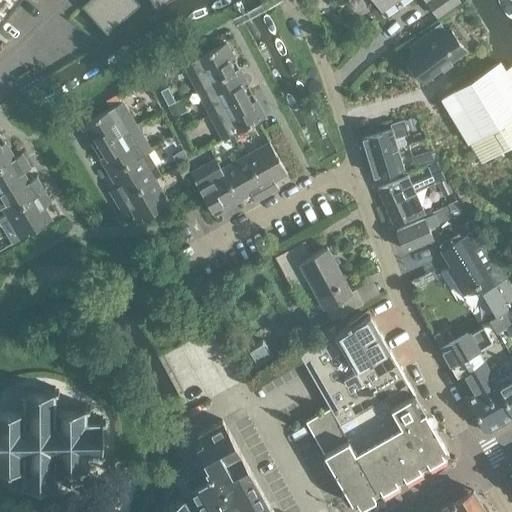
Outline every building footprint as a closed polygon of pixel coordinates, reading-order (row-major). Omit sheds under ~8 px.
[(0,0),(0,25),(19,0),(0,0)] [(135,0),(87,0),(82,5),(107,33),(139,4),(135,0)] [(374,0),(382,10),(396,0),(426,0),(437,16),(458,0),(374,0)] [(420,76),(423,79),(424,80),(466,50),(449,27),(446,29),(440,21),(408,44),(414,53),(407,58),(410,62),(407,65),(417,78),(420,76)] [(183,65),(196,90),(239,67),(239,66),(233,69),(230,62),(235,59),(226,42),(183,65)] [(511,81),(500,62),(497,64),(463,84),(442,97),(449,109),(468,143),(480,162),(511,142),(511,81)] [(196,90),(201,99),(208,114),(246,94),(243,87),(248,84),(239,67),(196,90)] [(146,80),(136,86),(141,96),(152,91),(146,80)] [(167,86),(160,89),(168,104),(175,100),(167,86)] [(116,93),(106,100),(110,107),(80,125),(91,142),(96,139),(100,146),(137,124),(122,100),(121,101),(116,93)] [(222,139),(227,137),(265,116),(255,98),(250,101),(246,94),(208,114),(222,139)] [(168,104),(167,105),(173,117),(187,109),(181,97),(175,100),(168,104)] [(408,133),(404,119),(390,123),(391,127),(362,136),(368,156),(398,147),(395,137),(408,133)] [(104,153),(99,156),(109,173),(147,151),(141,141),(144,139),(145,138),(137,124),(100,146),(104,153)] [(244,154),(266,194),(278,187),(274,180),(287,173),(269,139),(244,154)] [(0,162),(13,155),(4,141),(0,143),(0,162)] [(398,147),(368,156),(374,176),(404,167),(398,147)] [(182,148),(172,155),(177,164),(187,157),(182,148)] [(415,167),(427,163),(435,160),(432,149),(411,156),(415,167)] [(147,151),(109,173),(117,186),(109,190),(116,201),(156,177),(150,168),(155,165),(147,151)] [(0,191),(21,179),(26,176),(24,171),(31,167),(22,152),(14,157),(13,155),(0,162),(0,191)] [(220,167),(239,200),(252,193),(255,200),(266,194),(244,154),(220,167)] [(411,183),(408,175),(378,188),(385,205),(416,191),(446,177),(438,160),(435,160),(427,163),(432,174),(411,183)] [(204,163),(189,171),(190,171),(197,185),(211,209),(219,204),(222,210),(239,200),(220,167),(217,161),(206,167),(204,163)] [(26,176),(21,179),(0,191),(0,207),(1,207),(6,216),(45,192),(36,176),(29,180),(26,176)] [(138,221),(170,201),(156,177),(116,201),(123,213),(130,208),(138,221)] [(424,209),(416,191),(385,205),(393,222),(424,209)] [(6,216),(12,226),(19,238),(52,219),(44,206),(51,202),(45,192),(6,216)] [(457,199),(447,204),(447,205),(452,216),(462,212),(457,199)] [(434,213),(424,218),(396,230),(404,248),(432,237),(428,228),(439,223),(434,213)] [(458,232),(439,244),(442,248),(440,248),(451,266),(447,268),(455,281),(462,292),(462,294),(475,286),(476,286),(479,285),(496,314),(511,304),(511,287),(484,241),(477,244),(469,231),(460,236),(458,232)] [(305,239),(275,255),(292,287),(307,278),(322,306),(331,320),(359,304),(353,293),(327,245),(312,253),(305,239)] [(491,317),(488,319),(490,321),(496,333),(506,328),(511,338),(511,305),(507,308),(491,317)] [(409,383),(369,313),(299,353),(330,405),(340,423),(409,383)] [(492,341),(489,336),(483,324),(467,333),(466,331),(439,346),(450,365),(492,341)] [(262,338),(244,350),(256,368),(274,356),(262,338)] [(496,379),(479,349),(450,365),(456,376),(461,373),(473,395),(467,398),(485,429),(511,413),(511,410),(494,380),(496,379)] [(511,369),(496,379),(494,380),(511,410),(511,369)] [(448,451),(409,383),(340,423),(330,405),(304,420),(354,505),(448,451)] [(102,454),(101,419),(86,420),(86,407),(55,407),(55,390),(21,390),(21,409),(0,408),(0,467),(14,467),(14,484),(21,484),(21,486),(55,485),(55,484),(68,484),(79,484),(78,467),(86,467),(86,454),(102,454)] [(272,511),(221,419),(197,432),(201,440),(195,444),(206,464),(204,465),(183,476),(181,473),(175,476),(193,511),(272,511)] [(193,511),(175,476),(153,511),(193,511)] [(466,491),(430,511),(486,511),(475,494),(473,490),(472,488),(470,489),(466,491)]
